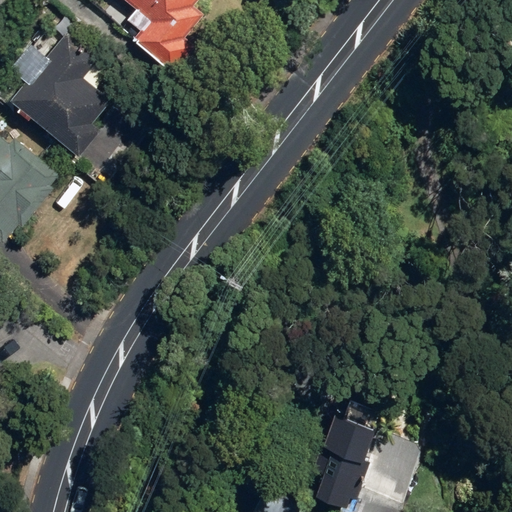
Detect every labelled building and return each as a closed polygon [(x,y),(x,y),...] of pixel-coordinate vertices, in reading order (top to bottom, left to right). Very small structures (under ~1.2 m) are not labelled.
[(127,34),(165,67),(189,40),(178,31),(197,8),(186,0),(125,0),(130,3),(121,14),(135,26),(127,34)] [(2,93),(69,149),(91,123),(83,116),(102,94),(75,71),(90,52),(57,25),(2,93)] [(0,224),(7,215),(12,219),(44,180),(41,178),(50,167),(6,131),(1,136),(0,135),(0,224)] [(346,511),(411,511),(413,508),(404,504),(426,445),(424,439),(338,406),(325,440),(335,444),(332,453),(324,451),(320,464),(327,466),(318,488),(351,501),(346,511)] [(257,511),(299,511),(306,501),(273,483),(257,511)]
